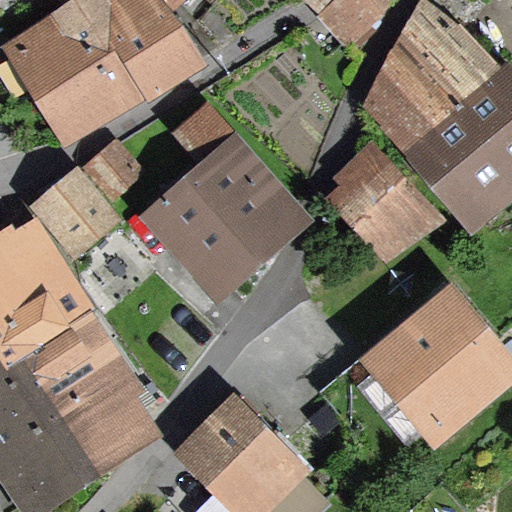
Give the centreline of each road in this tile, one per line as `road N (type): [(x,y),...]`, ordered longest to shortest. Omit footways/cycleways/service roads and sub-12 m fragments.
road 1 (residential): [(100,511),(145,470),(323,211),(331,121),(407,0)]
road 2 (residential): [(0,195),(86,156),(325,0)]
